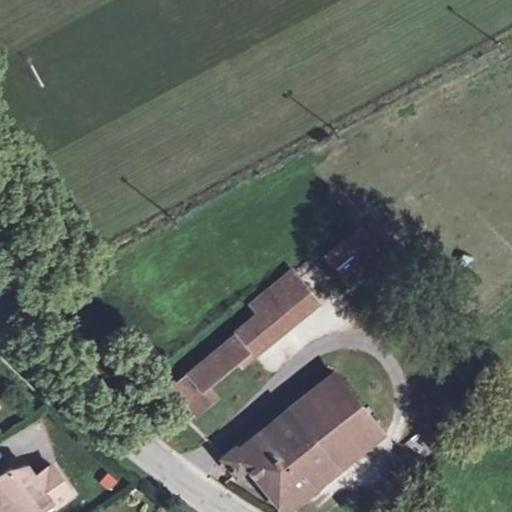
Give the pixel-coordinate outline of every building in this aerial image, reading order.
[(381,252),(360,226),(324,256),(346,281),(381,252)] [(248,352),(314,298),(291,271),(252,303),(260,313),(234,334),(248,352)] [(217,378),(248,352),(234,334),(202,360),(217,378)] [(207,386),(217,378),(202,360),(189,372),(170,388),(195,415),(217,396),(207,386)] [(380,430),(335,373),(308,393),(356,450),(380,430)] [(292,503),(356,450),(308,393),(256,436),(252,431),(235,445),(234,445),(221,456),(236,474),(248,464),(263,482),(271,475),(285,491),(283,492),(292,503)] [(413,469),(436,452),(421,432),(398,448),(413,469)] [(72,494),(52,464),(34,476),(26,463),(14,471),(11,467),(0,474),(0,508),(18,511),(32,511),(49,500),(53,506),(72,494)]
